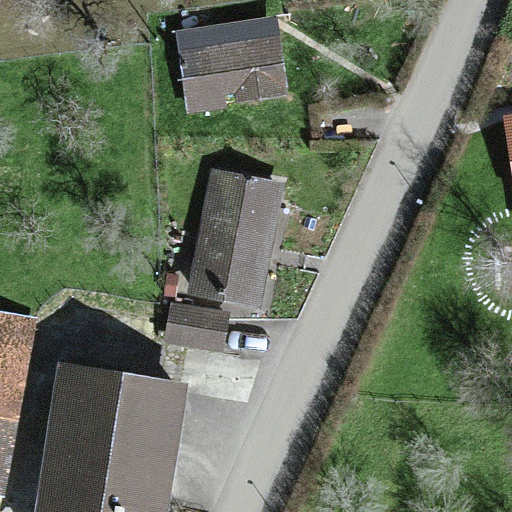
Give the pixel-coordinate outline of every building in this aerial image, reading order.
[(219,25),(176,31),(187,107),(287,93),(276,17),(219,25)] [(283,184),(212,171),(189,295),(260,308),(270,254),(283,184)] [(226,314),(176,306),(169,344),(219,353),(226,314)] [(0,313),(0,494),(4,495),(35,320),(0,313)] [(167,511),(187,384),(63,365),(41,511),(167,511)]
